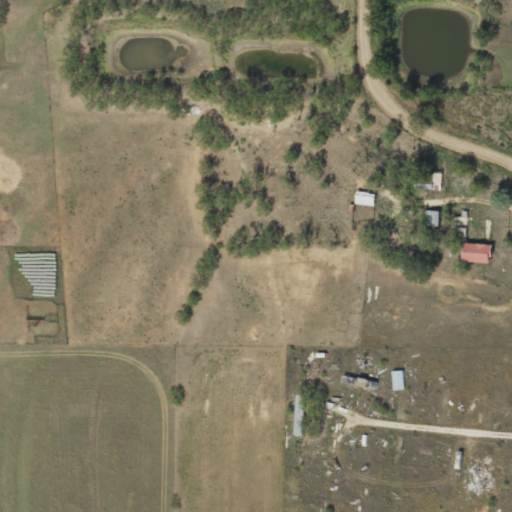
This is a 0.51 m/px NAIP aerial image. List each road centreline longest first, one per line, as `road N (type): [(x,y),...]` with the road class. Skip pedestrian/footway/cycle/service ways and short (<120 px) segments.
road 1 (residential): [(408,149),(378,174),(283,190),(188,144),(0,98)]
road 2 (residential): [(217,511),(208,476),(213,371),(278,245),(283,190)]
road 3 (residential): [(511,182),(408,149),(378,99),(377,0)]
